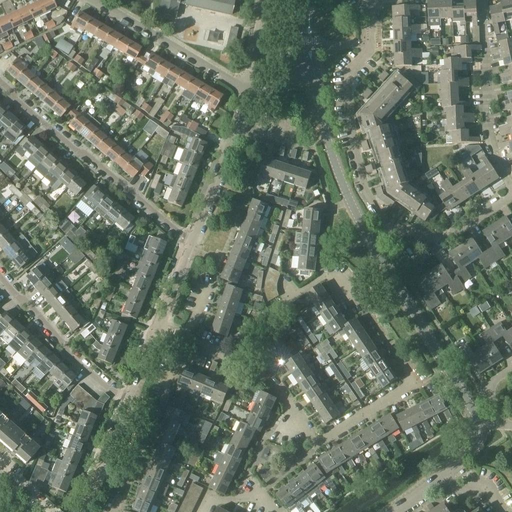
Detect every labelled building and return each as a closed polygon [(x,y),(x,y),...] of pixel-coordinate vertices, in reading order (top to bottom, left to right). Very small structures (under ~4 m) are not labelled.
[(40,18),(46,15),(38,0),(37,0),(27,5),(34,19),(39,16),(40,18)] [(38,0),(46,15),(50,13),(50,11),(56,8),(51,0),(38,0)] [(161,0),(158,13),(175,17),(178,4),(230,16),(233,0),(161,0)] [(441,26),(441,18),(440,0),(435,0),(436,2),(428,3),(429,26),(441,26)] [(440,0),(441,18),(453,18),(452,1),(445,1),(444,0),(440,0)] [(452,0),(452,1),(453,18),(453,22),(461,21),(461,24),(466,24),(466,17),(465,5),(457,5),(456,0),(452,0)] [(465,5),(466,17),(473,16),(473,26),(478,26),(476,0),(464,0),(465,5)] [(501,3),(502,6),(502,5),(505,19),(511,17),(511,0),(508,0),(509,1),(501,3)] [(27,22),(34,19),(27,5),(25,6),(26,8),(17,12),(24,26),(28,24),(27,22)] [(393,6),(394,18),(410,17),(410,10),(420,9),(420,5),(393,6)] [(506,22),(505,19),(502,5),(502,6),(490,8),(495,34),(500,33),(498,23),(506,22)] [(19,28),(24,26),(17,12),(6,17),(12,29),(18,26),(19,28)] [(83,31),(89,19),(79,13),(69,29),(74,32),(75,29),(81,33),(83,31)] [(6,32),(12,29),(6,17),(0,19),(0,30),(3,36),(7,34),(6,32)] [(394,18),(394,30),(421,29),(421,24),(411,25),(410,17),(394,18)] [(100,24),(89,19),(83,31),(93,36),(100,24)] [(110,30),(100,24),(93,36),(103,42),(110,30)] [(233,51),(235,39),(238,28),(231,27),(226,49),(233,51)] [(394,30),(395,42),(411,41),(411,34),(421,33),(421,29),(394,30)] [(120,36),(110,30),(103,42),(103,43),(101,46),(105,49),(107,45),(113,48),(120,36)] [(130,42),(120,36),(113,48),(123,54),(130,42)] [(493,56),(511,52),(511,39),(503,41),(501,42),(500,42),(502,50),(492,52),(493,56)] [(412,49),(411,41),(395,42),(395,54),(422,53),(422,48),(412,49)] [(140,48),(130,42),(123,54),(138,63),(141,57),(137,55),(140,48)] [(45,45),(39,52),(44,55),(49,48),(45,45)] [(452,54),(452,59),(471,58),(471,50),(482,50),(482,46),(454,47),(454,54),(452,54)] [(511,64),(511,52),(493,56),(493,60),(504,58),(505,66),(509,65),(511,64)] [(412,58),(423,57),(423,58),(429,58),(429,53),(422,53),(395,54),(396,66),(413,66),(412,58)] [(152,76),(154,72),(161,60),(150,54),(147,60),(143,58),(140,64),(149,70),(147,73),(152,76)] [(7,71),(16,78),(24,68),(26,65),(27,64),(31,60),(25,55),(23,59),(19,56),(7,71)] [(442,71),(458,71),(462,71),(461,63),(472,63),(471,58),(452,59),(445,59),(445,67),(442,67),(442,71)] [(90,73),(98,62),(93,59),(86,70),(90,73)] [(154,72),(164,78),(171,66),(161,60),(154,72)] [(24,68),(16,78),(24,86),(33,75),(36,72),(27,64),(26,65),(24,68)] [(501,79),(511,76),(511,64),(509,65),(511,72),(501,74),(501,79)] [(171,89),(174,84),(181,72),(171,66),(164,78),(169,81),(166,86),(171,89)] [(400,75),(396,71),(357,114),(363,135),(367,134),(377,165),(378,171),(384,190),(382,191),(381,186),(375,188),(378,198),(391,208),(395,201),(429,225),(438,213),(447,208),(442,200),(438,203),(409,182),(391,124),(383,127),(382,123),(414,88),(418,90),(422,86),(404,70),(400,75)] [(458,78),(458,71),(442,71),(438,72),(438,77),(441,77),(442,83),(469,82),(469,78),(458,78)] [(174,84),(184,90),(191,78),(181,72),(174,84)] [(32,92),(34,94),(43,83),(33,75),(24,86),(32,92)] [(194,96),(201,84),(191,78),(184,90),(194,96)] [(439,95),(459,95),(459,87),(469,87),(469,82),(442,83),(442,91),(439,91),(439,95)] [(40,99),(43,101),(52,91),(43,83),(34,94),(40,99)] [(201,106),(203,103),(211,89),(201,84),(194,96),(192,101),(197,104),(201,106)] [(222,96),(211,89),(203,103),(209,107),(207,110),(212,113),(222,96)] [(48,106),(52,109),(61,98),(52,91),(43,101),(48,106)] [(500,108),(511,104),(511,92),(507,93),(509,101),(499,103),(500,108)] [(459,95),(439,95),(439,101),(442,101),(443,108),(444,107),(464,107),(470,107),(470,102),(459,102),(459,95)] [(73,109),(61,98),(52,109),(60,116),(65,111),(69,114),(73,109)] [(159,98),(154,107),(158,110),(164,101),(159,98)] [(511,104),(500,108),(501,112),(511,110),(511,115),(511,104)] [(447,112),(447,119),(475,118),(475,114),(464,114),(464,107),(444,107),(444,112),(447,112)] [(78,132),(91,117),(88,114),(84,118),(75,111),(71,116),(74,118),(69,124),(78,132)] [(0,128),(2,126),(8,130),(16,121),(17,120),(8,112),(0,120),(0,128)] [(184,127),(188,129),(192,122),(186,119),(187,117),(183,114),(179,121),(186,124),(184,127)] [(91,117),(78,132),(87,139),(96,129),(100,124),(97,122),(91,117)] [(511,117),(508,118),(509,126),(499,128),(500,132),(511,129),(511,117)] [(475,118),(447,119),(447,126),(445,127),(445,131),(449,131),(465,130),(465,123),(475,123),(475,118)] [(16,139),(15,138),(16,137),(20,132),(25,127),(17,120),(16,121),(8,130),(3,136),(13,143),(16,139)] [(192,122),(188,129),(194,133),(198,125),(192,122)] [(168,134),(159,127),(155,132),(166,140),(168,134)] [(208,140),(194,133),(188,129),(184,127),(181,134),(192,139),(206,144),(208,140)] [(87,139),(96,147),(105,136),(96,129),(87,139)] [(511,129),(500,132),(501,136),(511,134),(511,139),(511,129)] [(446,137),(446,144),(480,142),(480,137),(470,138),(469,130),(465,130),(449,131),(449,137),(446,137)] [(16,139),(13,143),(16,145),(24,136),(20,132),(16,137),(15,138),(16,139)] [(21,157),(27,151),(31,155),(41,145),(32,136),(28,140),(21,148),(20,146),(15,152),(21,157)] [(96,147),(105,155),(114,144),(105,136),(96,147)] [(173,146),(176,138),(170,136),(167,143),(173,146)] [(25,138),(19,145),(20,146),(21,148),(28,140),(25,138)] [(192,139),(187,151),(200,157),(206,144),(192,139)] [(511,153),(511,141),(498,144),(499,149),(509,147),(511,154),(511,153)] [(114,144),(105,155),(114,162),(123,152),(114,144)] [(27,160),(36,168),(40,163),(50,153),(41,145),(31,155),(32,155),(27,160)] [(162,156),(168,158),(171,151),(165,149),(162,156)] [(178,162),(182,164),(196,169),(200,157),(187,151),(183,150),(178,162)] [(114,162),(123,170),(132,160),(123,152),(114,162)] [(40,163),(36,168),(34,170),(44,178),(49,171),(59,161),(50,153),(40,163)] [(143,177),(152,166),(147,161),(145,163),(136,155),(132,160),(123,170),(132,178),(138,172),(143,177)] [(165,165),(168,158),(162,156),(159,163),(165,165)] [(480,171),(489,185),(499,178),(485,156),(481,158),(486,167),(480,171)] [(271,179),(276,163),(264,159),(259,175),(271,179)] [(49,171),(44,178),(50,183),(49,184),(49,186),(51,188),(58,179),(68,169),(59,161),(49,171)] [(276,163),(271,179),(282,182),(288,166),(276,163)] [(182,164),(177,176),(191,182),(196,169),(182,164)] [(366,168),(368,174),(377,171),(375,165),(366,168)] [(288,166),(282,182),(294,186),(299,170),(288,166)] [(464,169),(479,191),(489,185),(480,171),(474,175),(468,166),(464,169)] [(71,171),(68,169),(58,179),(51,188),(55,191),(62,183),(67,187),(77,177),(76,176),(77,174),(72,170),(71,171)] [(466,180),(460,184),(469,198),(479,191),(464,169),(461,171),(466,180)] [(5,174),(10,179),(14,175),(9,170),(5,174)] [(299,170),(294,186),(306,190),(311,174),(299,170)] [(155,174),(152,181),(157,183),(160,176),(155,174)] [(10,179),(15,184),(19,180),(14,175),(10,179)] [(168,188),(172,189),(185,195),(191,182),(177,176),(173,175),(168,188)] [(85,184),(77,177),(67,187),(76,195),(85,184)] [(448,179),(444,182),(459,204),(469,198),(460,184),(454,188),(448,179)] [(154,191),(157,183),(152,181),(149,188),(154,191)] [(440,197),(442,200),(447,208),(449,211),(454,208),(457,209),(460,207),(459,204),(444,182),(441,184),(446,193),(440,197)] [(163,186),(157,183),(154,191),(153,193),(159,195),(163,186)] [(97,207),(107,196),(94,184),(83,196),(86,199),(83,202),(93,211),(93,210),(96,207),(97,207)] [(8,189),(14,194),(18,190),(12,185),(8,189)] [(27,196),(31,192),(26,187),(22,191),(27,196)] [(180,208),(185,195),(172,189),(166,203),(180,208)] [(19,200),(23,196),(18,190),(14,194),(19,200)] [(36,197),(31,192),(27,196),(32,201),(36,197)] [(105,215),(116,204),(107,196),(97,207),(96,207),(93,210),(103,218),(105,215)] [(36,205),(44,213),(48,209),(51,206),(42,198),(36,205)] [(253,200),(249,212),(264,218),(269,206),(253,200)] [(290,200),(289,205),(296,208),(298,202),(290,200)] [(26,206),(31,211),(35,207),(29,202),(26,206)] [(105,215),(103,218),(112,226),(115,223),(125,212),(116,204),(105,215)] [(31,211),(36,216),(40,212),(35,207),(31,211)] [(44,213),(50,218),(54,214),(48,209),(44,213)] [(305,210),(304,222),(320,224),(323,224),(323,217),(321,217),(321,212),(305,210)] [(125,212),(115,223),(124,231),(134,219),(125,212)] [(249,212),(244,223),(259,229),(264,218),(249,212)] [(511,226),(506,217),(495,224),(506,242),(511,237),(511,226)] [(48,229),(52,224),(47,219),(42,223),(48,229)] [(320,224),(304,222),(302,234),(319,236),(320,224)] [(244,223),(240,234),(255,240),(259,229),(244,223)] [(57,229),(52,224),(48,229),(53,234),(57,229)] [(499,246),(506,242),(495,224),(482,233),(492,248),(488,251),(495,262),(505,256),(499,246)] [(69,238),(73,234),(68,229),(64,233),(69,238)] [(0,247),(3,251),(14,241),(6,232),(0,237),(0,247)] [(78,239),(73,234),(69,238),(74,244),(78,239)] [(240,234),(235,245),(250,251),(255,240),(240,234)] [(319,236),(302,234),(301,246),(317,248),(319,236)] [(14,241),(3,251),(11,260),(16,256),(29,245),(29,244),(21,235),(14,241)] [(130,236),(127,242),(133,245),(135,238),(130,236)] [(166,244),(148,237),(143,249),(144,249),(161,257),(166,244)] [(486,269),(495,262),(488,251),(483,255),(472,239),(461,246),(472,263),(479,259),(486,269)] [(133,245),(127,242),(124,249),(130,252),(133,245)] [(72,253),(76,249),(71,243),(67,248),(72,253)] [(37,254),(29,245),(16,256),(11,260),(16,266),(19,270),(37,254)] [(235,245),(230,257),(246,263),(250,251),(235,245)] [(85,246),(81,250),(86,255),(91,251),(85,246)] [(301,246),(300,258),(316,260),(317,248),(301,246)] [(466,267),(472,263),(461,246),(450,254),(459,269),(455,272),(465,288),(466,288),(463,284),(472,278),(466,267)] [(82,254),(76,249),(72,253),(77,258),(82,254)] [(158,262),(161,257),(144,249),(138,262),(142,264),(142,263),(156,269),(156,268),(158,269),(160,263),(158,262)] [(86,255),(92,260),(93,259),(98,264),(103,259),(98,253),(95,256),(91,251),(86,255)] [(230,257),(226,268),(241,274),(246,263),(230,257)] [(315,272),(316,260),(300,258),(298,271),(315,272)] [(84,264),(89,270),(93,265),(88,260),(84,264)] [(120,261),(117,268),(123,270),(125,263),(120,261)] [(151,281),(156,269),(142,263),(142,264),(137,276),(151,281)] [(455,295),(465,288),(455,272),(454,272),(457,276),(453,279),(443,264),(431,272),(442,289),(449,285),(455,295)] [(94,275),(99,271),(93,265),(89,270),(94,275)] [(25,277),(33,287),(44,277),(36,267),(25,277)] [(120,277),(123,270),(117,268),(114,275),(120,277)] [(236,286),(241,274),(226,268),(221,279),(236,286)] [(270,268),(267,276),(279,279),(281,273),(270,268)] [(435,294),(442,289),(431,272),(419,279),(429,295),(424,298),(432,310),(442,304),(435,294)] [(145,295),(151,281),(137,276),(132,289),(145,295)] [(265,281),(265,283),(277,285),(277,284),(279,279),(267,276),(265,281)] [(33,287),(41,296),(53,286),(44,277),(33,287)] [(264,291),(265,293),(277,290),(277,285),(265,283),(264,291)] [(224,297),(239,302),(243,290),(228,285),(224,297)] [(307,294),(314,304),(328,295),(321,285),(307,294)] [(41,296),(49,305),(60,295),(53,286),(41,296)] [(107,293),(112,295),(115,288),(110,286),(107,293)] [(140,307),(145,295),(132,289),(127,301),(140,307)] [(265,293),(268,303),(279,296),(277,290),(265,293)] [(98,292),(95,300),(101,302),(104,295),(98,292)] [(109,302),(112,295),(107,293),(104,300),(109,302)] [(49,305),(57,314),(68,304),(60,295),(49,305)] [(314,304),(321,314),(334,305),(328,295),(314,304)] [(239,302),(224,297),(220,308),(235,313),(239,302)] [(101,302),(95,300),(92,306),(98,309),(101,302)] [(135,319),(140,307),(127,301),(122,314),(135,319)] [(479,307),(482,313),(490,308),(487,302),(479,307)] [(57,314),(65,322),(76,313),(68,304),(57,314)] [(288,306),(293,314),(297,311),(292,304),(288,306)] [(321,314),(327,324),(341,315),(334,305),(321,314)] [(220,308),(216,319),(231,325),(235,313),(220,308)] [(105,312),(100,310),(97,317),(102,319),(105,312)] [(0,334),(4,330),(14,320),(5,313),(0,318),(0,334)] [(80,318),(76,313),(65,322),(73,332),(79,327),(81,330),(89,323),(83,316),(80,318)] [(341,315),(327,324),(334,334),(337,332),(343,329),(342,328),(348,325),(348,324),(341,315)] [(297,319),(302,327),(306,324),(301,317),(297,319)] [(257,318),(252,325),(255,328),(261,321),(257,318)] [(231,325),(216,319),(212,331),(227,337),(231,325)] [(344,335),(346,334),(349,338),(361,331),(363,329),(366,328),(361,321),(359,323),(356,319),(348,324),(348,325),(342,328),(343,329),(337,332),(339,334),(340,335),(342,336),(344,335)] [(0,337),(8,344),(13,338),(16,336),(22,328),(16,322),(14,320),(4,330),(0,334),(0,337)] [(107,333),(121,339),(126,326),(112,320),(107,333)] [(511,328),(508,332),(501,322),(491,328),(498,339),(503,336),(511,350),(511,328)] [(92,324),(86,329),(90,333),(96,328),(92,324)] [(302,327),(307,334),(311,331),(306,324),(302,327)] [(255,328),(252,325),(246,332),(250,335),(255,328)] [(22,346),(31,336),(22,328),(16,336),(13,338),(8,344),(7,345),(16,353),(22,346)] [(296,331),(301,339),(305,336),(300,328),(296,331)] [(498,339),(491,328),(481,335),(488,345),(480,349),(492,367),(504,359),(494,343),(498,339)] [(86,329),(80,334),(84,338),(90,333),(86,329)] [(361,331),(349,338),(356,348),(370,339),(363,329),(361,331)] [(102,346),(99,345),(115,352),(116,351),(119,352),(121,345),(118,344),(121,339),(107,333),(102,346)] [(313,334),(309,337),(314,344),(318,342),(313,334)] [(16,353),(25,361),(40,344),(31,336),(22,346),(16,353)] [(306,346),(310,343),(305,336),(301,339),(306,346)] [(242,337),(236,343),(240,346),(245,340),(242,337)] [(265,348),(272,358),(286,348),(279,338),(265,348)] [(327,339),(320,344),(323,348),(330,343),(327,339)] [(370,339),(356,348),(363,358),(377,349),(370,339)] [(99,345),(96,341),(92,345),(95,349),(100,351),(96,359),(110,364),(115,352),(99,345)] [(492,367),(480,349),(474,353),(467,343),(457,350),(465,363),(470,359),(480,375),(492,367)] [(30,365),(35,358),(40,362),(49,352),(40,344),(25,361),(30,365)] [(316,347),(321,355),(325,352),(323,348),(320,344),(316,347)] [(279,368),(285,364),(293,358),(286,348),(272,358),(279,368)] [(363,358),(369,368),(383,359),(377,349),(363,358)] [(333,350),(329,352),(334,360),(338,357),(333,350)] [(44,375),(49,371),(48,370),(58,361),(49,352),(40,362),(40,363),(36,368),(44,375)] [(326,362),(330,359),(325,352),(321,355),(326,362)] [(285,364),(292,374),(306,364),(299,354),(293,358),(285,364)] [(207,358),(202,357),(199,365),(203,367),(207,358)] [(369,368),(376,378),(390,369),(383,359),(369,368)] [(48,370),(49,371),(57,379),(66,369),(58,361),(48,370)] [(218,363),(213,361),(210,370),(214,372),(218,363)] [(341,362),(337,365),(343,372),(346,370),(341,362)] [(292,374),(299,383),(313,374),(306,364),(292,374)] [(329,367),(334,374),(338,372),(333,364),(329,367)] [(229,368),(224,366),(221,374),(225,376),(229,368)] [(8,373),(2,368),(0,370),(0,373),(4,377),(8,373)] [(189,388),(196,373),(184,368),(178,384),(189,388)] [(66,369),(57,379),(52,384),(58,389),(62,385),(68,390),(75,383),(72,381),(75,377),(66,369)] [(397,379),(390,369),(376,378),(383,389),(397,379)] [(343,372),(348,380),(351,377),(346,370),(343,372)] [(343,379),(338,372),(334,374),(339,382),(343,379)] [(196,373),(189,388),(200,393),(206,377),(196,373)] [(299,383),(306,393),(319,384),(313,374),(299,383)] [(206,377),(200,393),(211,397),(218,382),(217,382),(219,379),(211,376),(210,379),(206,377)] [(15,379),(11,383),(15,388),(16,388),(20,384),(15,379)] [(218,382),(211,397),(210,400),(221,405),(229,387),(218,382)] [(355,382),(351,385),(356,392),(360,389),(355,382)] [(16,388),(22,394),(26,390),(20,384),(16,388)] [(306,393),(312,403),(326,394),(319,384),(306,393)] [(69,394),(74,399),(82,390),(77,385),(69,394)] [(343,387),(348,395),(352,392),(347,385),(343,387)] [(356,392),(361,399),(365,397),(360,389),(356,392)] [(78,402),(87,393),(82,390),(74,399),(78,402)] [(253,401),(256,402),(271,410),(276,398),(261,391),(258,397),(255,396),(253,401)] [(353,402),(357,399),(352,392),(348,395),(353,402)] [(83,407),(91,397),(87,393),(78,402),(83,407)] [(312,403),(319,413),(333,404),(326,394),(312,403)] [(439,394),(429,399),(437,415),(437,414),(444,411),(448,419),(452,416),(448,409),(447,408),(442,399),(439,394)] [(33,405),(37,400),(32,395),(28,400),(33,405)] [(91,397),(83,407),(88,411),(91,412),(96,402),(91,397)] [(445,398),(442,399),(447,408),(448,409),(451,407),(445,398)] [(31,406),(24,399),(19,404),(26,411),(31,406)] [(429,399),(417,405),(425,421),(427,420),(433,417),(437,424),(441,422),(437,414),(437,415),(429,399)] [(43,406),(37,400),(33,405),(39,410),(43,406)] [(91,414),(82,410),(77,423),(90,429),(92,430),(95,423),(93,422),(95,417),(98,418),(103,404),(96,402),(91,412),(91,414)] [(256,402),(251,413),(266,421),(271,410),(256,402)] [(333,404),(319,413),(326,423),(340,414),(333,404)] [(415,425),(416,425),(422,422),(426,429),(425,430),(429,437),(432,435),(429,428),(430,427),(427,420),(425,421),(417,405),(407,410),(415,425)] [(165,418),(181,425),(186,427),(191,415),(169,407),(165,418)] [(56,415),(62,417),(64,411),(59,409),(56,415)] [(420,433),(416,425),(415,425),(407,410),(396,416),(403,431),(411,427),(415,435),(415,436),(417,440),(421,438),(419,433),(420,433)] [(226,415),(222,413),(218,421),(222,423),(226,415)] [(255,429),(255,430),(260,432),(266,421),(251,413),(245,424),(255,429)] [(0,414),(0,441),(2,443),(15,428),(0,414)] [(391,414),(380,421),(388,435),(392,442),(396,440),(392,433),(399,428),(391,414)] [(59,425),(62,417),(56,415),(53,423),(59,425)] [(165,418),(160,429),(176,436),(181,425),(165,418)] [(74,429),(72,436),(85,441),(90,429),(77,423),(71,421),(69,427),(74,429)] [(380,421),(370,427),(378,441),(377,442),(382,449),(383,448),(386,454),(389,452),(381,439),(388,435),(380,421)] [(207,436),(211,428),(213,424),(206,422),(201,433),(203,434),(207,436)] [(235,433),(250,440),(255,430),(255,429),(245,424),(241,422),(235,433)] [(211,434),(215,436),(219,428),(215,426),(211,434)] [(371,446),(377,442),(378,441),(370,427),(359,434),(368,448),(367,448),(372,455),(376,453),(371,446)] [(15,428),(2,443),(11,452),(10,452),(14,456),(15,455),(24,463),(38,447),(16,428),(15,428)] [(155,441),(160,443),(160,442),(171,447),(176,436),(160,429),(155,441)] [(230,444),(245,451),(250,440),(235,433),(230,444)] [(46,441),(51,443),(54,436),(49,434),(46,441)] [(199,442),(203,444),(207,436),(203,434),(199,442)] [(211,445),(215,436),(211,434),(207,442),(211,445)] [(361,452),(367,448),(368,448),(359,434),(349,440),(357,454),(357,455),(361,462),(366,459),(361,452)] [(85,441),(72,436),(69,435),(67,440),(69,441),(66,449),(80,454),(85,441)] [(351,458),(357,455),(357,454),(349,440),(339,446),(348,460),(347,461),(351,468),(355,466),(351,458)] [(49,450),(51,443),(46,441),(43,448),(49,450)] [(160,442),(160,443),(156,453),(171,460),(176,448),(171,447),(160,442)] [(225,455),(239,462),(245,451),(230,444),(225,455)] [(341,465),(347,461),(348,460),(339,446),(329,452),(338,467),(336,467),(339,471),(341,474),(345,472),(341,465)] [(61,461),(75,467),(80,454),(66,449),(61,461)] [(318,459),(320,462),(327,473),(326,473),(331,481),(332,480),(335,478),(333,475),(339,471),(336,467),(338,467),(329,452),(318,459)] [(156,453),(151,465),(167,471),(171,460),(156,453)] [(219,466),(234,473),(239,462),(225,455),(219,466)] [(56,474),(70,479),(75,467),(61,461),(56,459),(51,472),(56,474)] [(309,469),(305,472),(316,486),(316,485),(319,489),(325,484),(326,486),(329,485),(334,493),(338,491),(332,480),(331,481),(326,473),(327,473),(320,462),(316,465),(316,464),(315,465),(313,463),(307,467),(309,469)] [(151,465),(146,476),(162,482),(167,471),(151,465)] [(41,468),(36,466),(33,472),(38,475),(37,479),(43,482),(48,471),(41,468)] [(214,476),(229,483),(234,473),(219,466),(214,476)] [(181,477),(186,479),(190,471),(185,469),(181,477)] [(306,493),(307,492),(310,496),(315,491),(318,495),(321,492),(319,489),(316,485),(316,486),(305,472),(304,470),(298,474),(300,477),(296,479),(306,493)] [(65,492),(70,479),(56,474),(51,487),(65,492)] [(192,474),(189,479),(198,483),(200,478),(192,474)] [(146,476),(142,487),(157,493),(162,482),(146,476)] [(229,483),(214,476),(209,488),(223,495),(229,483)] [(186,479),(181,477),(178,485),(182,487),(186,479)] [(297,500),(300,503),(306,499),(310,505),(313,502),(312,500),(312,499),(310,496),(307,492),(306,493),(296,479),(294,477),(288,481),(290,484),(286,487),(297,500)] [(193,483),(190,488),(201,494),(204,488),(193,483)] [(277,494),(287,508),(290,511),(296,508),(299,511),(305,511),(302,507),(303,507),(300,503),(297,500),(286,487),(284,484),(279,489),(281,491),(277,494)] [(139,493),(137,498),(153,504),(153,505),(159,507),(160,505),(160,504),(159,501),(158,500),(155,499),(157,493),(142,487),(139,486),(137,492),(139,493)] [(174,493),(183,496),(185,492),(176,488),(174,493)] [(199,498),(201,494),(190,488),(188,493),(199,498)] [(196,503),(199,498),(188,493),(185,498),(196,503)] [(138,511),(149,511),(153,505),(153,504),(137,498),(132,509),(138,511)] [(194,509),(196,503),(185,498),(183,503),(194,509)] [(187,511),(191,511),(194,509),(183,503),(180,508),(187,511)] [(466,511),(459,510),(455,511),(453,511),(450,507),(448,508),(445,505),(437,510),(432,503),(428,506),(431,511),(418,511),(419,511),(418,511),(466,511)]
